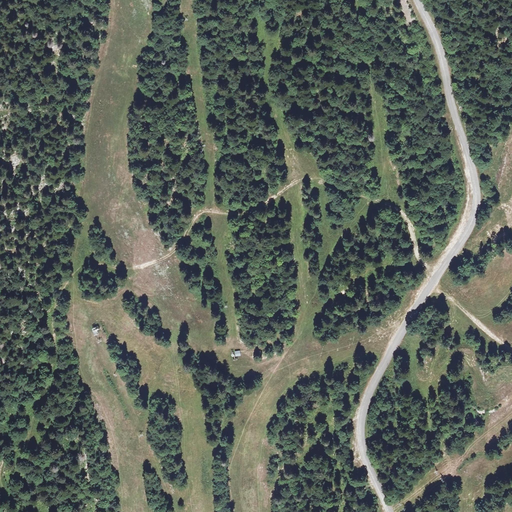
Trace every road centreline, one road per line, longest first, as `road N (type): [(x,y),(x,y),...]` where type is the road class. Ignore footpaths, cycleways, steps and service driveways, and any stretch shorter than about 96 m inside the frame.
road 1 (unclassified): [(389,511),(362,447),(365,399),(470,229),(477,201),(417,0)]
road 2 (track): [(0,460),(35,417),(53,375),(61,297),(85,264),(155,261),(204,213),(251,210),(306,177),(379,199)]
